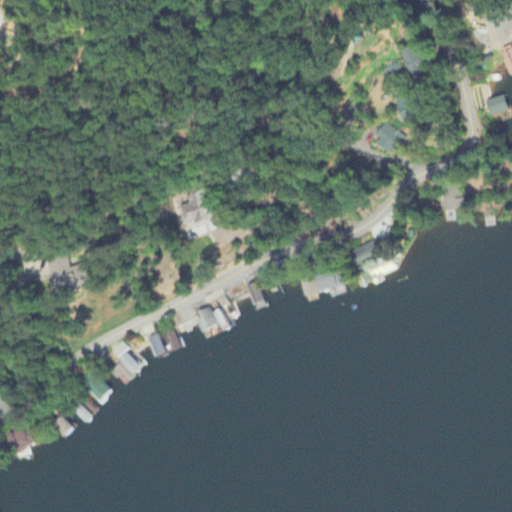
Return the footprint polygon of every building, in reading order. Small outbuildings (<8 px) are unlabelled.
[(429,73),(419,46),(402,53),(413,79),(429,73)] [(385,70),(390,86),(406,82),(402,66),(385,70)] [(482,103),(485,115),(502,111),(499,98),(482,103)] [(190,205),(179,207),(183,230),(207,225),(209,233),(227,229),(225,218),(213,220),(208,192),(188,196),(190,205)] [(458,212),(457,200),(439,201),(439,212),(458,212)] [(94,264),(75,270),(71,257),(52,262),(61,296),(100,285),(94,264)] [(313,277),(317,293),(337,289),(334,272),(313,277)] [(314,295),(309,280),(294,284),(299,300),(314,295)] [(198,320),(193,322),(198,335),(215,327),(208,309),(196,314),(198,320)]
